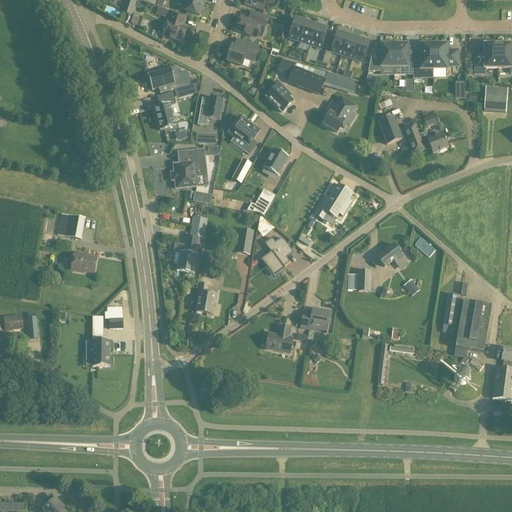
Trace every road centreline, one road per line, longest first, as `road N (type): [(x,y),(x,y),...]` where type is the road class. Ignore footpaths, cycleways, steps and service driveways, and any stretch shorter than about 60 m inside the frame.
road 1 (tertiary): [(152,370),(143,254),(72,16)]
road 2 (secondary): [(481,456),(179,449)]
road 3 (residential): [(152,370),(199,355),(399,203)]
road 4 (residential): [(481,456),(499,292),(399,203)]
road 5 (residential): [(399,203),(281,131),(204,69)]
road 6 (residential): [(460,25),(334,20),(329,0)]
road 7 (residential): [(204,69),(115,26),(72,16)]
road 8 (secondary): [(0,441),(135,448)]
road 9 (residential): [(399,203),(511,160)]
